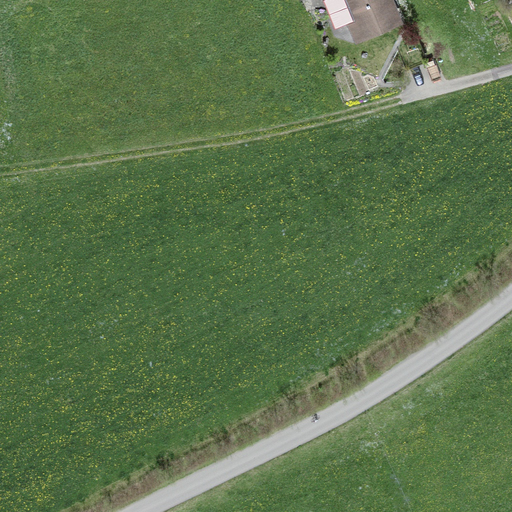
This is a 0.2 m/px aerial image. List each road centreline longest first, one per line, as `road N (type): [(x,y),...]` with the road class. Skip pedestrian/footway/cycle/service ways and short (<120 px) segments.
road 1 (unclassified): [(138,511),(383,388),(511,298)]
road 2 (unknown): [(511,46),(369,75)]
